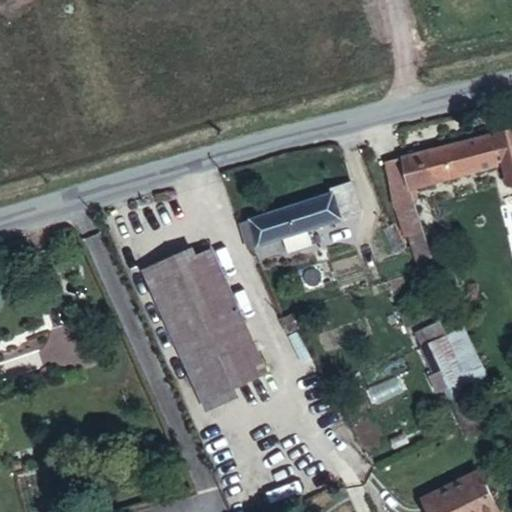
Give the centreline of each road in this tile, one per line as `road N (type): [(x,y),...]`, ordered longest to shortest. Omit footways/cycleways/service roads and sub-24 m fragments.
road 1 (residential): [(426,113),(118,196)]
road 2 (residential): [(118,196),(61,0)]
road 3 (residential): [(118,196),(0,228)]
